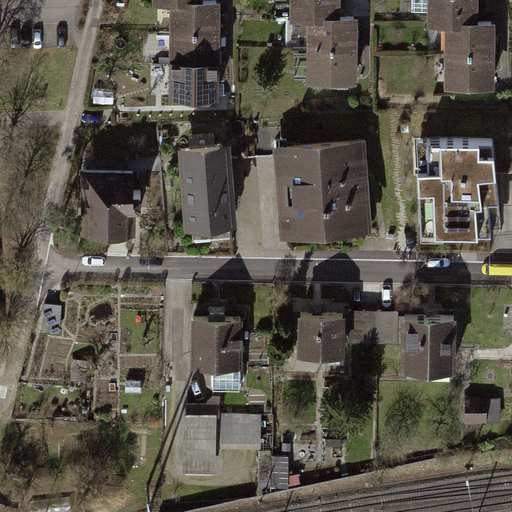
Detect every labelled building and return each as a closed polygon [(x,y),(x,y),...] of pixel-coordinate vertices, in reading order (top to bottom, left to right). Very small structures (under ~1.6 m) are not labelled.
[(335,0),(283,0),(283,17),(303,18),(335,18),(335,0)] [(472,0),(420,0),(420,24),(440,24),(472,24),(472,0)] [(196,5),(164,4),(164,36),(216,37),(216,5),(196,5)] [(335,18),(303,18),(302,50),(355,50),(355,18),(335,18)] [(472,24),(440,24),(440,56),(492,57),(492,25),(472,24)] [(216,37),(164,36),(163,68),(216,69),(216,37)] [(355,50),(302,50),(302,82),(354,83),(355,50)] [(492,57),(440,56),(439,88),(492,89),(492,57)] [(216,69),(163,68),(163,101),(215,101),(216,69)] [(352,141),(280,146),(285,228),(357,223),(352,141)] [(482,142),(416,147),(423,235),(489,230),(482,142)] [(220,143),(170,147),(177,228),(227,223),(220,143)] [(80,235),(118,234),(117,214),(134,214),(133,192),(126,192),(126,174),(79,176),(80,235)] [(398,308),(352,308),(352,341),(398,341),(398,316),(398,308)] [(345,313),(295,311),(293,357),(343,359),(345,313)] [(448,317),(398,316),(398,341),(396,373),(446,374),(448,317)] [(235,319),(187,318),(186,368),(235,369),(235,319)] [(498,398),(462,397),(462,421),(497,422),(498,398)] [(213,414),(183,413),(182,445),(213,446),(213,414)]
